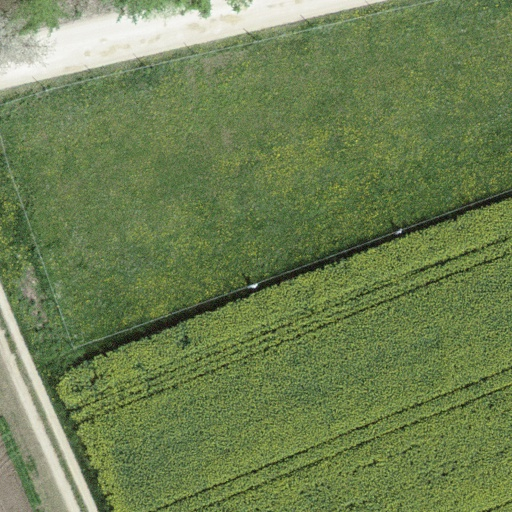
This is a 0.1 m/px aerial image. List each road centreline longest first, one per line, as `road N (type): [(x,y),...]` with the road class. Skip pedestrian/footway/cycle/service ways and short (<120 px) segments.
road 1 (unclassified): [(356,0),(0,86)]
road 2 (track): [(90,511),(0,296)]
